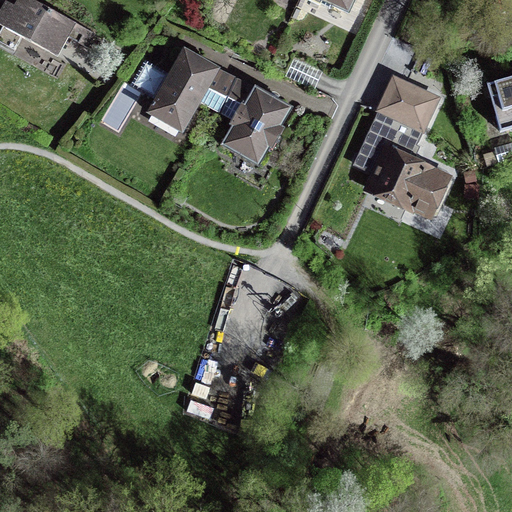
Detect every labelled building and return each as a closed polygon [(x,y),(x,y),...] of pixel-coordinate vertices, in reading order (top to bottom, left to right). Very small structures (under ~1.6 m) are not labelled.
[(88,48),(95,35),(31,0),(21,0),(18,8),(5,1),(0,9),(0,25),(58,57),(68,37),(88,48)] [(309,0),(329,9),(331,5),(347,13),(353,0),(309,0)] [(182,132),(199,102),(220,114),(220,113),(236,79),(185,50),(151,107),(152,108),(150,113),(182,132)] [(511,128),(511,72),(500,76),(501,81),(487,85),(500,132),(511,128)] [(255,89),(236,79),(220,113),(220,114),(231,120),(229,125),(233,128),(223,145),(258,165),(268,148),(272,151),(285,129),(280,126),(290,109),(255,89)] [(356,165),(376,174),(387,152),(408,161),(436,100),(394,81),(394,82),(381,111),(356,165)] [(511,143),(494,149),(498,163),(511,158),(511,143)] [(447,179),(408,161),(387,152),(376,174),(370,188),(392,198),(394,203),(399,206),(405,204),(411,207),(430,215),(432,210),(447,179)]
